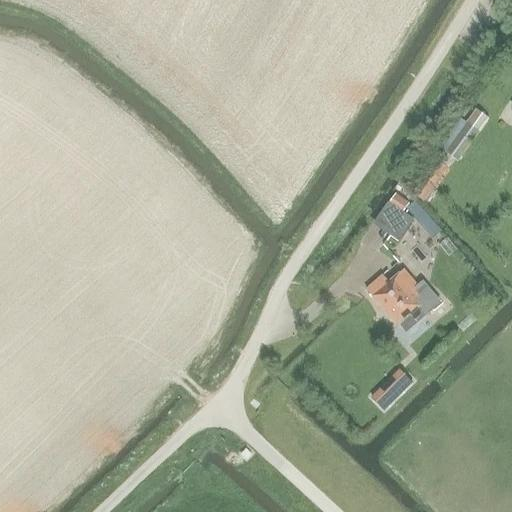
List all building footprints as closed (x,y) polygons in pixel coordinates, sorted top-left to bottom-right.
[(478,132),(487,118),(477,111),(468,124),(467,124),(445,153),(457,162),(479,133),(478,132)] [(440,160),(412,195),(427,206),(454,171),(440,160)] [(389,203),(402,213),(409,204),(395,194),(389,203)] [(422,226),(429,219),(414,202),(408,210),(422,226)] [(422,291),(404,271),(393,280),(390,276),(384,280),(381,277),(366,290),(373,297),(372,297),(397,327),(399,325),(406,332),(440,302),(428,289),(425,288),(422,291)] [(383,412),(411,383),(398,370),(370,398),(383,412)]
